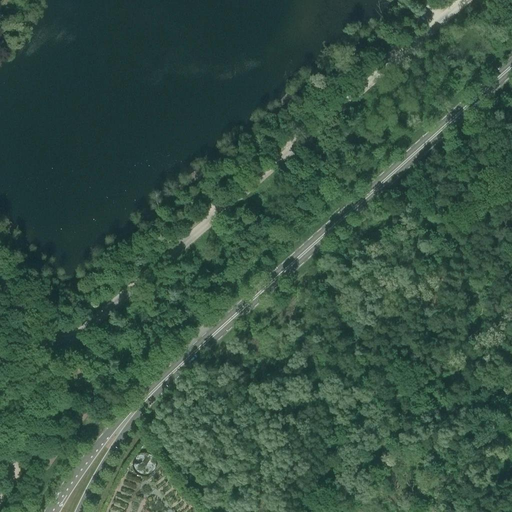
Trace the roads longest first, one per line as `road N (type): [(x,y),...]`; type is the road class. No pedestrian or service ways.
road 1 (unclassified): [(59,349),(466,0)]
road 2 (secondary): [(138,406),(511,65)]
road 3 (secondary): [(138,406),(91,453),(52,511)]
road 4 (secondary): [(79,511),(138,406)]
